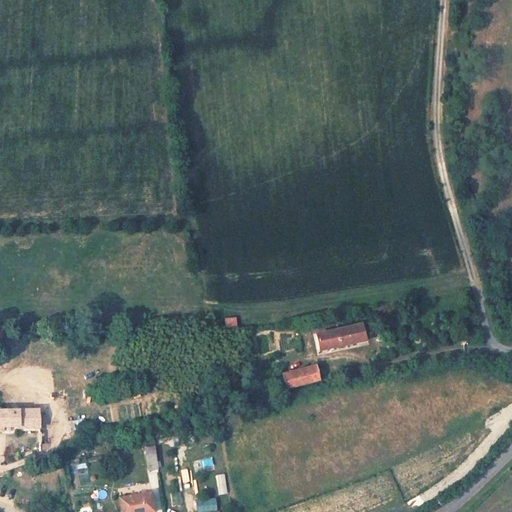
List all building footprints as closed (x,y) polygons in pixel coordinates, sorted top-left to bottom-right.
[(223,328),(235,327),(234,317),(222,318),(223,328)] [(364,341),(361,324),(316,336),(319,350),(364,341)] [(285,389),(318,380),(314,366),(282,375),(285,389)] [(0,427),(22,426),(22,428),(39,428),(37,410),(0,411),(0,427)] [(148,471),(158,470),(155,447),(145,449),(148,471)] [(150,490),(157,489),(156,470),(148,471),(150,490)] [(223,473),(213,475),(217,495),(226,494),(223,473)] [(149,511),(154,511),(150,493),(120,498),(122,511),(149,511)]
